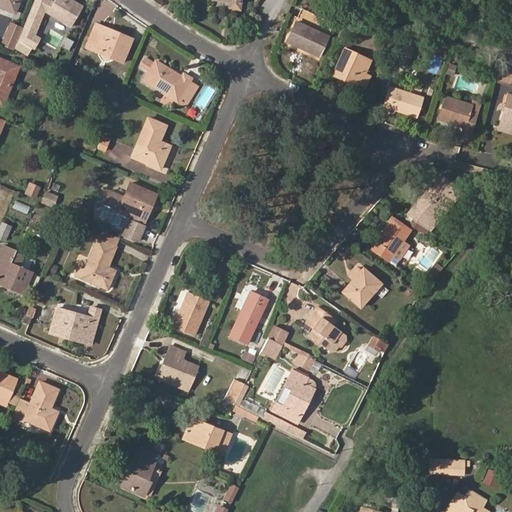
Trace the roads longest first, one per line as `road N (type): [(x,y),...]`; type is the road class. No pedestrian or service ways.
road 1 (residential): [(177,225),(292,269),(307,265),(415,146)]
road 2 (residential): [(243,69),(415,146)]
road 3 (residential): [(110,384),(177,225)]
road 4 (residential): [(177,225),(243,69)]
road 5 (residential): [(69,511),(66,488),(110,384)]
road 6 (residential): [(143,0),(243,69)]
road 7 (residential): [(0,335),(110,384)]
